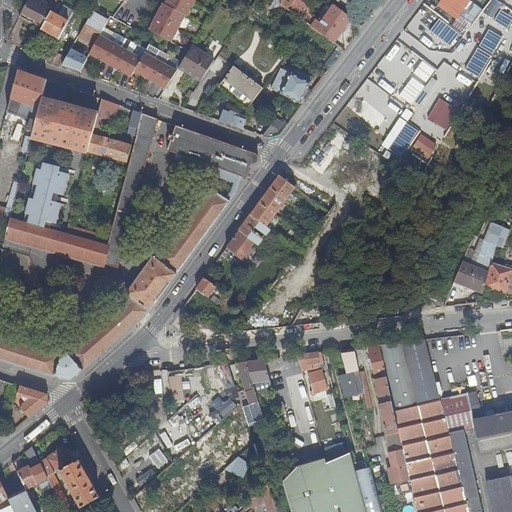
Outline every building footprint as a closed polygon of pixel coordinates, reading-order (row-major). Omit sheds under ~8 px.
[(37,20),(34,25),(41,29),(51,11),(54,6),(41,0),(29,0),(23,13),(37,20)] [(187,16),(194,3),(187,0),(167,0),(165,5),(185,16),(187,16)] [(280,5),(273,0),(258,0),(275,11),(280,5)] [(282,0),(273,0),(280,5),(311,26),(335,43),(351,18),(334,5),(323,21),(309,12),(312,8),(300,0),(282,0),(283,0),(282,0)] [(455,20),(451,26),(464,35),(482,9),(469,0),(440,0),(436,7),(455,20)] [(163,4),(156,18),(178,29),(185,16),(165,5),(163,4)] [(61,17),(69,21),(73,15),(64,10),(61,17)] [(69,21),(61,17),(51,11),(41,29),(60,39),(69,21)] [(109,20),(93,11),(79,36),(95,45),(100,36),(105,27),(109,20)] [(454,47),(462,34),(425,11),(422,17),(434,25),(430,32),(454,47)] [(20,17),(34,25),(37,20),(23,13),(20,17)] [(149,31),(156,34),(171,42),(178,29),(156,18),(149,31)] [(352,27),(358,32),(362,27),(354,20),(351,24),(352,27)] [(116,33),(105,27),(100,36),(111,42),(116,33)] [(111,42),(100,36),(95,45),(90,54),(101,60),(111,42)] [(384,58),(395,65),(405,47),(394,41),(384,58)] [(117,45),(111,42),(101,60),(107,64),(117,45)] [(107,64),(111,66),(121,48),(117,45),(107,64)] [(215,62),(192,47),(189,52),(178,68),(201,83),(215,62)] [(111,66),(121,72),(131,53),(121,48),(111,66)] [(87,59),(72,50),(63,66),(80,72),(87,59)] [(323,66),(329,71),(341,54),(336,50),(323,66)] [(159,52),(155,59),(165,65),(169,57),(159,52)] [(142,59),(131,53),(121,72),(131,78),(134,72),(142,59)] [(155,59),(145,54),(142,59),(134,72),(145,77),(155,59)] [(467,69),(480,75),(486,60),(473,54),(467,69)] [(63,59),(52,55),(49,61),(60,65),(63,59)] [(402,92),(421,104),(433,84),(430,82),(437,70),(417,57),(400,84),(405,87),(402,92)] [(165,65),(155,59),(145,77),(155,83),(165,65)] [(177,71),(165,65),(155,83),(166,89),(177,71)] [(247,109),(263,89),(235,67),(219,87),(247,109)] [(311,83),(291,73),(281,68),(272,88),(304,104),(326,75),(322,72),(311,87),(309,86),(311,83)] [(293,68),(291,73),(311,83),(314,78),(293,68)] [(394,85),(403,71),(398,68),(389,81),(394,85)] [(7,115),(35,122),(42,99),(47,80),(18,70),(7,115)] [(374,71),(370,76),(381,85),(385,80),(374,71)] [(71,106),(42,99),(35,122),(31,138),(60,146),(60,145),(71,106)] [(109,120),(113,103),(102,99),(98,113),(97,119),(101,121),(102,118),(109,120)] [(98,113),(71,106),(60,145),(60,146),(88,153),(88,152),(93,135),(97,119),(98,113)] [(224,111),(220,121),(232,126),(233,125),(243,128),(246,119),(224,111)] [(126,139),(135,142),(142,114),(134,112),(126,139)] [(116,268),(157,119),(142,114),(135,142),(110,238),(109,246),(103,265),(116,268)] [(276,118),(263,136),(268,138),(280,135),(288,124),(276,118)] [(408,146),(418,130),(405,122),(395,138),(408,146)] [(222,169),(237,174),(242,176),(248,178),(252,164),(254,165),(255,164),(257,163),(258,162),(259,160),(259,158),(258,156),(256,154),(177,125),(173,136),(170,135),(169,140),(171,141),(168,150),(222,169)] [(132,145),(93,135),(88,152),(127,162),(132,145)] [(61,168),(40,162),(23,222),(39,226),(45,228),(46,221),(57,224),(62,204),(52,202),(54,194),(64,196),(70,175),(60,172),(61,168)] [(219,177),(234,182),(237,174),(222,169),(219,177)] [(237,174),(234,182),(231,191),(226,198),(231,201),(237,193),(242,176),(237,174)] [(286,201),(295,188),(296,187),(280,176),(270,189),(286,201)] [(231,201),(226,198),(211,189),(159,261),(154,256),(126,294),(131,297),(69,353),(62,356),(0,336),(0,359),(11,363),(66,381),(74,379),(150,311),(155,303),(231,201)] [(284,204),(286,201),(270,189),(260,204),(275,215),(277,217),(280,214),(282,215),(283,213),(282,211),(286,205),(284,204)] [(267,227),(275,215),(260,204),(251,216),(267,227)] [(0,207),(0,214),(4,216),(9,218),(11,211),(0,207)] [(258,246),(270,229),(267,227),(251,216),(239,232),(255,244),(258,246)] [(103,265),(109,246),(67,234),(45,228),(39,226),(23,222),(10,218),(4,239),(103,267),(103,265)] [(110,238),(69,226),(67,234),(109,246),(110,238)] [(243,261),(255,244),(239,232),(223,255),(235,263),(239,258),(243,261)] [(502,234),(497,246),(503,248),(508,236),(502,234)] [(463,285),(483,293),(485,286),(489,271),(492,263),(497,246),(480,241),(473,266),(469,265),(477,249),(471,246),(453,286),(461,289),(463,285)] [(258,246),(255,244),(243,261),(244,263),(247,264),(260,247),(258,246)] [(244,263),(243,261),(239,258),(235,263),(240,268),(244,263)] [(511,276),(511,269),(492,263),(489,271),(485,286),(506,293),(507,291),(511,278),(511,276)] [(208,298),(216,287),(205,279),(197,290),(208,298)] [(215,296),(211,300),(218,305),(221,301),(215,296)] [(435,302),(436,308),(444,307),(447,300),(435,302)] [(436,308),(435,302),(409,304),(405,312),(436,308)] [(402,343),(380,346),(407,464),(410,479),(417,511),(482,511),(464,427),(474,424),(481,453),(511,447),(511,411),(483,418),(477,391),(440,399),(425,340),(402,343)] [(393,467),(407,464),(380,346),(369,347),(382,410),(381,410),(391,452),(390,452),(393,467)] [(360,373),(355,348),(346,349),(351,373),(343,375),(348,395),(358,393),(359,395),(365,394),(360,373)] [(314,393),(333,387),(324,352),(298,355),(298,358),(300,364),(306,364),(319,362),(321,370),(309,374),(308,374),(314,393)] [(270,391),(273,390),(264,360),(247,362),(256,389),(259,388),(257,382),(267,381),(270,391)] [(248,418),(263,414),(261,408),(256,391),(256,389),(247,362),(237,363),(251,404),(244,407),(248,418)] [(319,362),(306,364),(309,374),(321,370),(319,362)] [(226,387),(236,384),(229,365),(219,366),(226,387)] [(365,372),(360,373),(365,394),(366,398),(369,413),(373,412),(365,372)] [(16,401),(29,418),(49,402),(47,395),(20,386),(16,401)] [(333,387),(314,393),(316,398),(327,396),(327,395),(335,393),(333,387)] [(256,391),(261,408),(265,406),(260,389),(256,391)] [(327,395),(327,396),(330,411),(339,408),(335,393),(327,395)] [(221,417),(237,407),(229,396),(214,406),(221,417)] [(188,411),(200,402),(197,397),(184,406),(188,411)] [(263,414),(248,418),(250,425),(265,420),(263,414)] [(184,429),(179,431),(183,446),(188,445),(184,429)] [(165,431),(160,433),(165,447),(170,445),(165,431)] [(125,447),(131,454),(140,446),(134,440),(133,440),(125,447)] [(42,481),(49,478),(48,478),(41,463),(33,447),(26,453),(34,469),(32,470),(30,466),(24,469),(19,458),(13,462),(27,489),(42,481)] [(75,452),(62,448),(41,463),(48,478),(54,474),(60,471),(76,462),(79,460),(75,452)] [(148,456),(158,468),(168,460),(158,448),(148,456)] [(311,463),(295,467),(283,480),(288,498),(292,511),(381,511),(369,467),(355,471),(350,451),(327,461),(325,460),(325,459),(311,463)] [(226,470),(242,478),(250,462),(234,455),(226,470)] [(100,498),(79,460),(76,462),(60,471),(69,487),(67,488),(69,492),(71,490),(81,509),(100,498)] [(410,479),(407,464),(393,467),(389,468),(393,484),(410,479)] [(73,511),(54,474),(48,478),(49,478),(52,485),(65,511),(73,511)] [(500,485),(511,483),(510,476),(498,478),(500,485)] [(52,485),(49,478),(42,481),(45,488),(52,485)] [(500,485),(498,478),(487,481),(493,511),(511,511),(511,487),(511,483),(500,485)] [(0,504),(4,509),(0,510),(0,511),(14,511),(8,498),(0,479),(0,504)] [(278,511),(269,484),(268,483),(235,511),(252,511),(251,510),(264,500),(268,511),(278,511)] [(8,498),(14,511),(37,511),(35,505),(27,489),(8,498)] [(43,511),(39,503),(35,505),(37,511),(43,511)]
